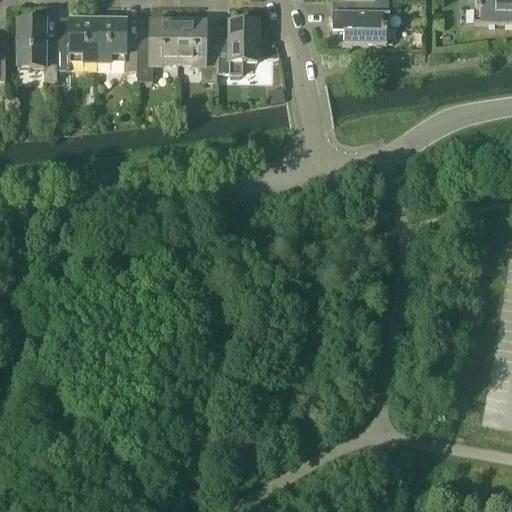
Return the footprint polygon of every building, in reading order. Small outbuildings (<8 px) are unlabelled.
[(511,0),(475,0),(475,14),(478,14),(478,28),(511,28),(511,0)] [(383,31),(384,18),(389,18),(389,4),(374,4),(374,5),(350,5),(350,6),(350,17),(332,17),(332,36),(344,36),(344,48),(386,48),(386,31),(383,31)] [(401,5),(390,5),(390,17),(396,17),(401,13),(401,11),(401,5)] [(57,84),(57,75),(57,44),(45,44),(45,24),(17,24),(16,72),(44,72),(44,84),(57,84)] [(97,66),(97,25),(69,25),(69,44),(57,44),(57,75),(70,75),(70,66),(97,66)] [(137,75),(137,46),(125,46),(125,25),(97,25),(97,66),(124,66),(124,75),(137,75)] [(177,69),(178,26),(150,26),(149,47),(137,46),(137,75),(137,86),(152,86),(152,68),(177,69)] [(217,78),(217,47),(205,47),(205,26),(178,26),(177,69),(201,69),(201,87),(216,87),(217,78)] [(256,66),(257,27),(229,27),(229,48),(219,48),(219,47),(217,47),(217,78),(242,79),(242,66),(256,66)] [(271,92),(266,98),(268,107),(281,104),(279,90),(271,92)]
